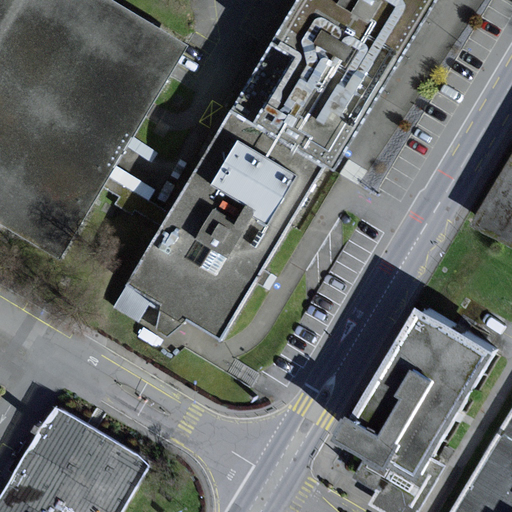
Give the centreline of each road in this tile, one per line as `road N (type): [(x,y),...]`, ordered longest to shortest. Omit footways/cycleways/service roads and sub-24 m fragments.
road 1 (unclassified): [(275,477),(511,82)]
road 2 (residential): [(0,321),(275,477)]
